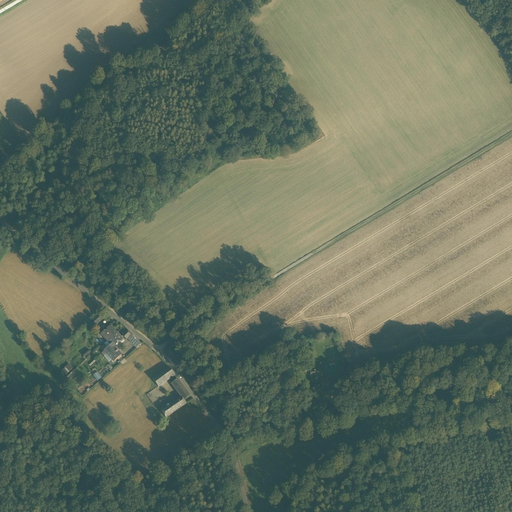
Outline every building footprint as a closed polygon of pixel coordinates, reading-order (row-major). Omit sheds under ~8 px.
[(97,324),(103,318),(99,314),(93,320),(97,324)] [(101,334),(107,341),(112,337),(117,333),(110,326),(101,334)] [(122,336),(126,340),(127,338),(131,334),(128,331),(122,336)] [(122,339),(117,333),(112,337),(107,341),(110,345),(113,348),(122,339)] [(129,342),(136,349),(141,344),(134,337),(130,341),(129,342)] [(103,351),(114,363),(121,356),(113,348),(110,345),(107,347),(103,351)] [(65,375),(73,368),(69,364),(61,371),(65,375)] [(152,381),(157,388),(174,376),(169,369),(152,381)] [(180,397),(183,401),(184,400),(190,397),(178,380),(172,384),(180,397)] [(160,411),(165,418),(186,404),(184,400),(183,401),(180,397),(160,411)]
